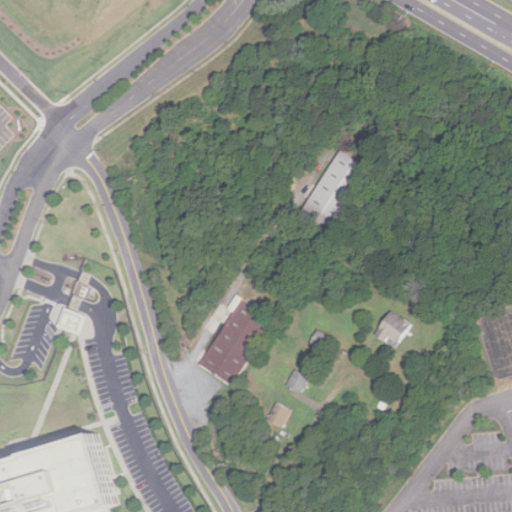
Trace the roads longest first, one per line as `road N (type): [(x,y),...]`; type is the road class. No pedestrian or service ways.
road 1 (residential): [(0,60),(76,142),(111,195),(181,417),(234,511)]
road 2 (residential): [(76,142),(204,44),(242,0)]
road 3 (residential): [(203,0),(61,124)]
road 4 (residential): [(0,306),(49,181),(76,142)]
road 5 (secondary): [(405,0),(511,64)]
